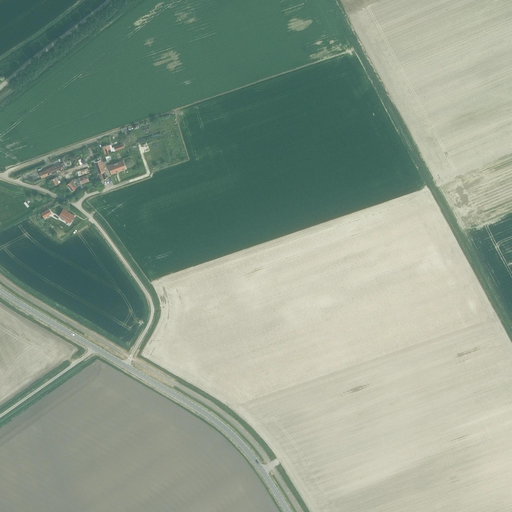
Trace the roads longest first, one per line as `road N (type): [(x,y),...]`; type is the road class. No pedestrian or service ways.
road 1 (secondary): [(288,511),(262,469),(214,418),(125,366)]
road 2 (unclassified): [(125,366),(149,325),(151,302),(76,205)]
road 3 (tertiary): [(0,88),(109,0)]
